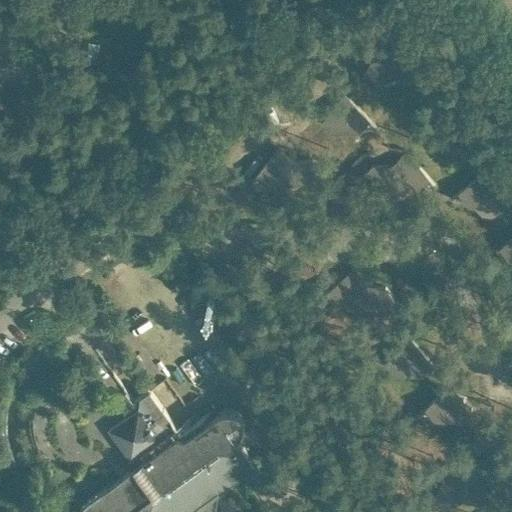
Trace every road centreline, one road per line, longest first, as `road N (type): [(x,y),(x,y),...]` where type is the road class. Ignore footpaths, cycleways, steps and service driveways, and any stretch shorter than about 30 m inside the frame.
road 1 (track): [(0,318),(145,219),(254,238),(431,231),(458,249),(473,274),(496,358),(511,383)]
road 2 (track): [(222,233),(237,150),(301,126),(322,78),(404,23),(446,29),(463,92),(511,124)]
